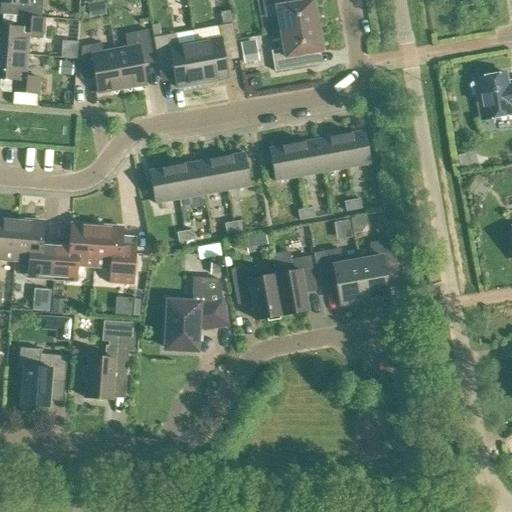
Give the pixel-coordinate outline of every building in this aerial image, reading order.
[(13,17),(17,17),(41,19),(42,0),(0,0),(0,3),(13,5),(13,17)] [(277,17),(280,33),(317,27),(313,1),(290,5),(288,0),(261,0),(265,19),(277,17)] [(0,27),(0,53),(26,56),(28,34),(42,35),(43,19),(41,19),(17,17),(16,29),(0,27)] [(194,44),(201,84),(227,80),(222,53),(236,51),(232,25),(217,27),(220,39),(194,44)] [(158,26),(151,27),(153,39),(160,37),(158,26)] [(317,27),(280,33),(283,50),(271,52),(274,73),(301,68),(299,56),(322,52),(317,27)] [(114,51),(121,90),(145,86),(140,61),(152,59),(147,31),(124,35),(127,49),(114,51)] [(176,89),(201,84),(194,44),(178,47),(176,35),(160,37),(153,39),(158,65),(171,63),(176,89)] [(244,65),(258,62),(254,41),(240,44),(244,65)] [(98,94),(121,90),(114,51),(102,53),(100,44),(81,48),(79,75),(79,76),(94,73),(98,94)] [(26,56),(0,53),(0,79),(12,81),(11,93),(38,95),(39,79),(24,78),(26,56)] [(59,62),(58,74),(71,76),(73,63),(59,62)] [(504,74),(479,78),(474,79),(475,83),(472,83),(470,86),(471,95),(475,97),(477,97),(481,121),(511,115),(511,83),(506,84),(504,74)] [(340,137),(346,169),(370,165),(364,132),(340,137)] [(340,137),(316,141),(322,173),(346,169),(340,137)] [(316,141),(292,145),(298,178),(322,173),(316,141)] [(274,182),(298,178),(292,145),(268,150),(274,182)] [(220,159),(226,191),(250,187),(244,154),(220,159)] [(220,159),(196,163),(202,196),(226,191),(220,159)] [(196,163),(172,168),(178,200),(202,196),(196,163)] [(154,205),(178,200),(172,168),(148,172),(154,205)] [(352,201),(354,211),(361,209),(359,199),(352,201)] [(354,211),(352,201),(343,203),(345,213),(354,211)] [(312,208),(304,210),(306,220),(314,219),(312,208)] [(299,222),(306,220),(304,210),(297,212),(299,222)] [(0,260),(14,262),(17,221),(0,219),(0,260)] [(43,223),(17,221),(14,262),(28,263),(27,274),(53,276),(55,245),(41,244),(43,223)] [(232,223),(234,234),(241,232),(239,222),(232,223)] [(234,234),(232,223),(224,225),(226,235),(234,234)] [(55,245),(53,276),(52,280),(76,282),(77,266),(93,268),(96,227),(70,225),(69,246),(55,245)] [(122,229),(96,227),(93,268),(110,269),(109,285),(132,286),(135,250),(121,249),(122,229)] [(191,230),(184,232),(186,242),(194,240),(191,230)] [(178,243),(186,242),(184,232),(176,233),(178,243)] [(357,261),(364,302),(388,297),(384,270),(397,267),(392,241),(369,245),(372,259),(357,261)] [(217,246),(196,250),(198,262),(219,259),(217,246)] [(339,306),(364,302),(357,261),(341,264),(339,250),(313,255),(318,282),(334,279),(339,306)] [(287,253),(270,256),(274,276),(281,316),(307,312),(303,289),(315,287),(310,258),(289,261),(287,253)] [(211,265),(210,277),(219,277),(219,265),(211,265)] [(255,267),(231,272),(236,301),(251,299),(255,321),(281,316),(274,276),(257,279),(255,267)] [(166,304),(164,349),(195,351),(196,331),(226,326),(219,280),(198,280),(198,304),(166,304)] [(50,309),(52,287),(35,286),(34,308),(50,309)] [(52,302),(51,315),(63,316),(64,303),(52,302)] [(123,304),(122,317),(138,319),(139,306),(123,304)] [(41,318),(40,332),(69,333),(70,320),(41,318)] [(103,338),(108,348),(105,347),(105,359),(87,358),(86,368),(82,367),(81,384),(85,384),(84,399),(111,401),(113,378),(126,379),(127,353),(133,353),(134,324),(115,324),(112,320),(104,327),(108,335),(103,338)] [(64,383),(66,357),(39,355),(39,348),(19,347),(17,367),(22,368),(19,406),(48,408),(50,382),(64,383)]
